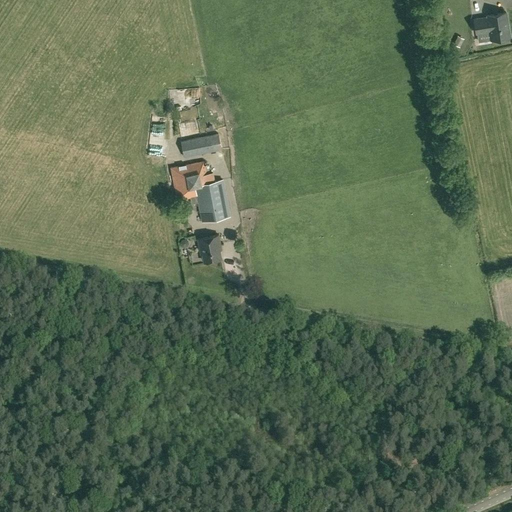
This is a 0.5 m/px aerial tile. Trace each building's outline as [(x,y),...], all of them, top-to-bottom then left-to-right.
[(487,15),(488,20),(483,21),(482,18),(474,19),(476,33),(489,31),(490,39),(509,36),(506,12),(487,15)] [(218,132),(180,140),(184,157),(221,149),(218,132)] [(204,160),(170,167),(177,200),(190,197),(198,196),(195,184),(208,181),(206,173),(204,160)] [(214,171),(206,173),(208,181),(215,180),(214,171)] [(231,215),(223,178),(215,180),(208,181),(195,184),(198,196),(198,202),(202,221),(231,215)] [(204,261),(207,261),(209,263),(214,262),(215,259),(221,258),(218,245),(220,244),(218,234),(197,238),(200,253),(202,252),(204,261)]
